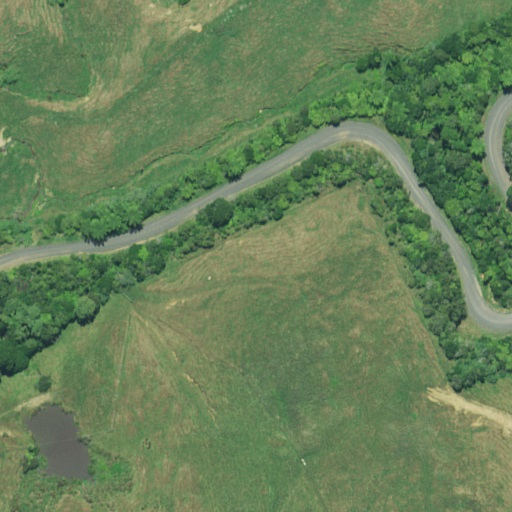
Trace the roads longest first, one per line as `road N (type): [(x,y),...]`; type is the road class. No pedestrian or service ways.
road 1 (unclassified): [(0,249),(98,237),(345,119),(397,154),(459,286),(485,307),(511,302)]
road 2 (unclassified): [(511,218),(477,134),(511,79)]
